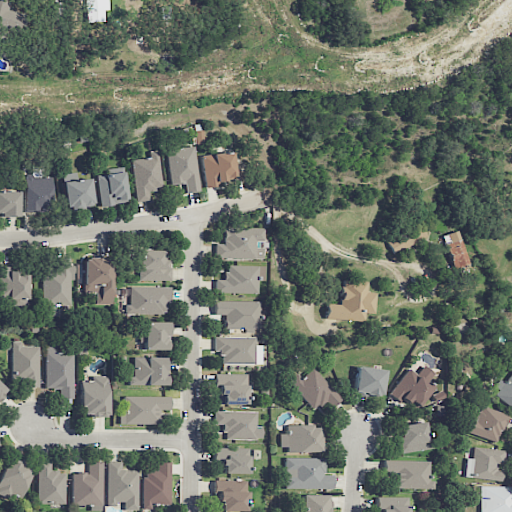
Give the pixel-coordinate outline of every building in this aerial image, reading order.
[(23,13),(8,10),(9,0),(0,0),(0,26),(20,30),(23,13)] [(198,191),(193,146),(174,148),(173,144),(165,145),(170,185),(184,184),(185,193),(198,191)] [(134,202),(148,201),(147,191),(161,191),(158,151),(148,151),(148,158),(132,159),(134,202)] [(206,187),(219,185),(219,182),(234,179),(230,151),(200,156),(206,187)] [(105,169),(106,174),(96,175),(99,206),(126,203),(122,167),(105,169)] [(23,211),(49,211),(49,176),(22,176),(23,211)] [(89,179),(62,182),(64,209),(92,207),(89,179)] [(0,215),(17,216),(18,191),(0,191),(0,215)] [(262,259),(263,248),(254,248),(254,241),(263,242),(263,228),(223,227),(223,244),(214,243),(214,258),(262,259)] [(443,235),(452,273),(468,269),(459,231),(443,235)] [(137,280),(170,281),(170,267),(163,267),(163,250),(138,250),(137,280)] [(70,305),(69,280),(72,280),(71,258),(54,258),(54,266),(41,266),(42,316),(64,315),(64,305),(70,305)] [(110,304),(111,259),(83,258),(82,292),(95,292),(95,304),(110,304)] [(215,293),(257,293),(257,280),(264,280),(264,266),(224,265),(224,279),(215,279),(215,293)] [(26,273),(8,273),(7,267),(0,266),(0,304),(27,303),(26,273)] [(326,304),(325,319),(363,321),(364,313),(373,313),(375,293),(366,292),(366,282),(342,280),(340,305),(326,304)] [(170,287),(129,287),(129,314),(165,314),(166,302),(170,302),(170,287)] [(224,329),(258,330),(259,301),(214,300),(213,315),(224,315),(224,329)] [(168,350),(169,322),(144,322),(144,350),(168,350)] [(254,364),(254,337),(214,337),(214,352),(221,352),(221,364),(254,364)] [(38,346),(20,346),(20,342),(11,342),(10,386),(37,386),(38,346)] [(54,352),(54,346),(45,346),(44,388),(58,389),(58,399),(72,399),(72,352),(54,352)] [(166,386),(166,376),(164,376),(165,357),(133,357),(133,376),(128,376),(128,385),(166,386)] [(290,383),(312,410),(325,400),(331,408),(340,400),(312,366),(290,383)] [(408,368),(390,393),(414,411),(438,378),(422,366),(416,374),(408,368)] [(383,369),(355,367),(354,394),(381,395),(383,369)] [(511,372),(509,370),(493,396),(511,408),(511,372)] [(245,374),(218,374),(218,405),(245,404),(245,374)] [(106,376),(91,376),(91,381),(80,381),(80,416),(107,416),(106,376)] [(119,424),(156,424),(156,410),(169,409),(169,396),(123,397),(123,412),(119,412),(119,424)] [(471,410),(464,432),(497,443),(507,414),(481,406),(479,412),(471,410)] [(256,412),(214,411),(213,424),(223,425),(223,439),(261,440),(261,426),(256,426),(256,412)] [(397,425),(398,437),(395,437),(396,453),(429,450),(427,422),(397,425)] [(279,434),(279,451),(319,451),(319,425),(287,426),(287,433),(279,434)] [(213,462),(223,462),(222,473),(246,474),(247,448),(213,448),(213,462)] [(501,480),(503,450),(473,448),(472,458),(465,458),(464,478),(501,480)] [(284,489),(328,489),(328,475),(324,475),(324,457),(284,458),(284,489)] [(0,474),(0,495),(10,499),(12,495),(20,497),(31,465),(18,460),(17,464),(5,460),(0,474)] [(433,489),(433,478),(428,478),(428,461),(383,460),(383,473),(393,473),(393,488),(433,489)] [(36,504),(64,505),(65,472),(50,471),(50,462),(37,461),(36,504)] [(137,510),(136,470),(120,470),(120,462),(106,462),(106,505),(122,504),(123,510),(137,510)] [(169,463),(156,462),(156,470),(142,470),(142,509),(150,509),(150,504),(169,504),(169,463)] [(245,510),(244,500),(247,500),(246,480),(213,481),(213,494),(218,494),(219,511),(245,510)] [(511,511),(511,486),(479,487),(479,511),(511,511)] [(327,511),(328,495),(301,495),(300,511),(327,511)] [(407,511),(407,496),(378,497),(378,511),(407,511)]
